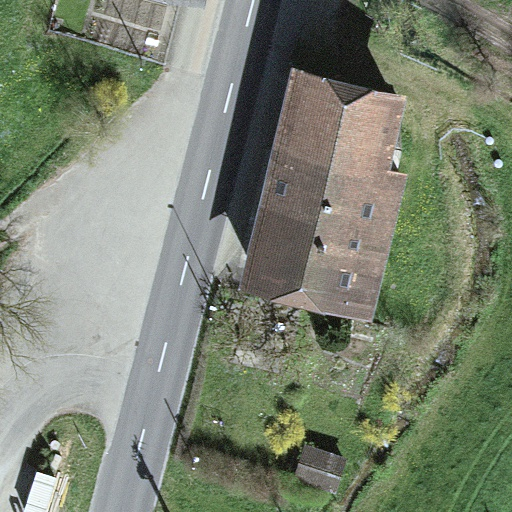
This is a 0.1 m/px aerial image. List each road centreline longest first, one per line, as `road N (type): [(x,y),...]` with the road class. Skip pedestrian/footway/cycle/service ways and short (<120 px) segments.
road 1 (secondary): [(121,511),(249,0)]
road 2 (track): [(397,0),(511,57)]
